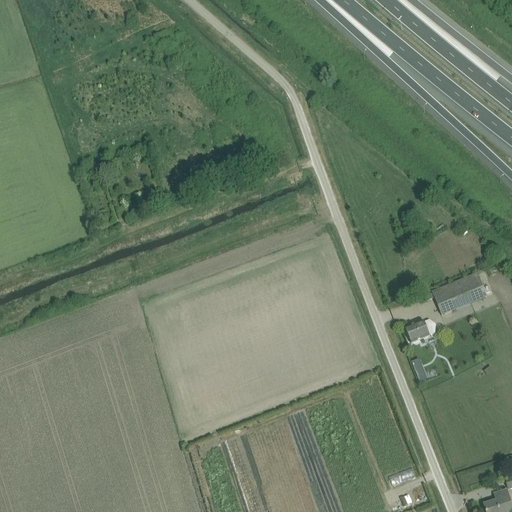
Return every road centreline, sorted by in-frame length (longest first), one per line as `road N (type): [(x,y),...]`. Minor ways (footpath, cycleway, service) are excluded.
road 1 (unclassified): [(449,511),(285,94),(181,0)]
road 2 (motorway): [(324,0),(511,176)]
road 3 (motorway): [(344,0),(511,137)]
road 4 (motorway): [(511,101),(388,0)]
road 5 (motorway): [(511,75),(414,0)]
